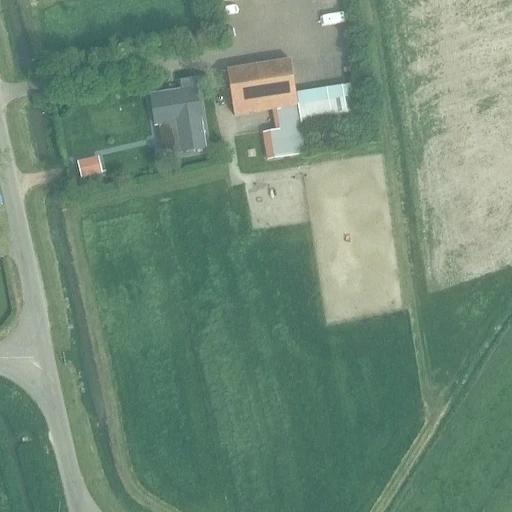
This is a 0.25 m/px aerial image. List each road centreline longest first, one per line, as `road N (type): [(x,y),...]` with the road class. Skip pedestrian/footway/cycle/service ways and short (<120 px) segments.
road 1 (tertiary): [(38,363),(0,167)]
road 2 (unclassified): [(80,511),(38,363)]
